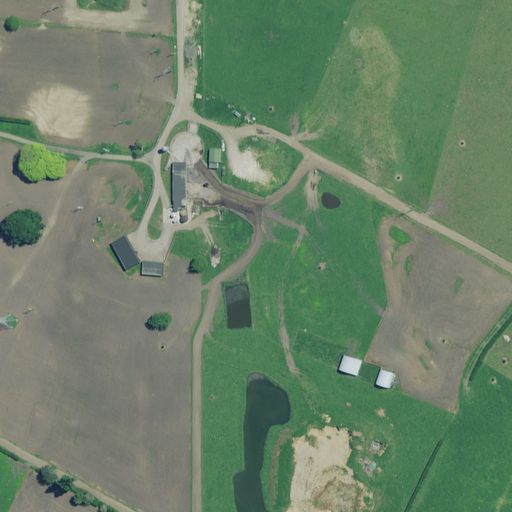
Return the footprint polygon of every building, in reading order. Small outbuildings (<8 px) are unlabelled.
[(224,150),(212,149),(212,168),(221,169),(221,162),(223,162),(224,150)] [(189,162),(175,161),(175,201),(177,201),(176,216),(181,216),(181,206),(188,207),(189,162)] [(140,263),(126,237),(112,244),(126,270),(140,263)] [(164,263),(146,261),(145,274),(164,275),(164,263)] [(362,361),(344,355),(339,370),(357,376),(362,361)] [(394,373),(381,369),(376,384),(389,388),(394,373)]
